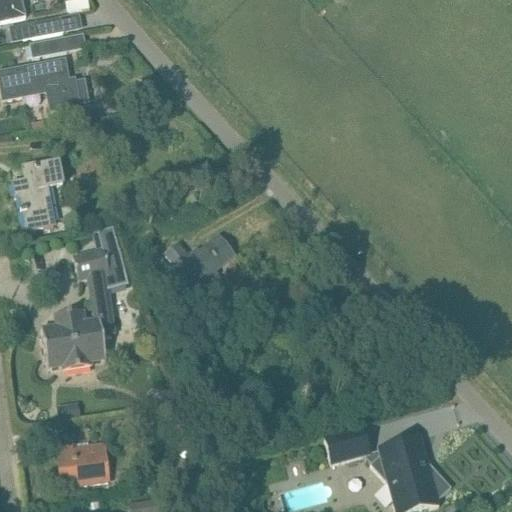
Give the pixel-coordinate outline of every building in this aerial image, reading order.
[(20,0),(0,0),(0,26),(25,21),(20,0)] [(66,5),(68,18),(90,14),(88,1),(66,5)] [(62,36),(59,20),(23,27),(27,42),(62,36)] [(31,62),(66,56),(63,41),(29,48),(31,62)] [(64,65),(0,75),(0,93),(2,104),(22,101),(21,95),(45,91),(49,115),(78,109),(73,84),(69,84),(69,83),(67,83),(64,65)] [(212,186),(205,166),(171,178),(178,198),(212,186)] [(53,229),(46,191),(62,188),(57,167),(34,171),(34,168),(22,171),(23,177),(27,178),(28,183),(11,187),(15,203),(19,202),(21,213),(19,213),(20,216),(22,216),(26,234),(53,229)] [(141,236),(145,244),(155,239),(152,231),(141,236)] [(178,247),(166,257),(176,269),(175,270),(195,295),(217,278),(214,274),(232,259),(217,241),(199,256),(196,253),(188,260),(178,247)] [(85,283),(87,283),(94,281),(105,278),(109,277),(104,253),(72,262),(78,285),(85,283)] [(94,281),(87,283),(90,304),(93,324),(84,326),(82,315),(53,319),(55,330),(40,333),(46,373),(106,364),(103,340),(114,338),(105,278),(94,281)] [(56,410),(58,423),(79,420),(77,407),(56,410)] [(181,427),(176,416),(165,422),(170,432),(181,427)] [(362,461),(368,460),(360,431),(322,441),(330,470),(362,461)] [(381,456),(368,460),(362,461),(385,487),(392,511),(430,511),(438,510),(436,505),(450,492),(431,471),(428,474),(419,440),(406,444),(402,439),(393,448),(379,452),(381,456)] [(76,490),(107,485),(104,457),(102,446),(75,450),(74,447),(55,450),(57,464),(60,486),(75,484),(76,490)]
